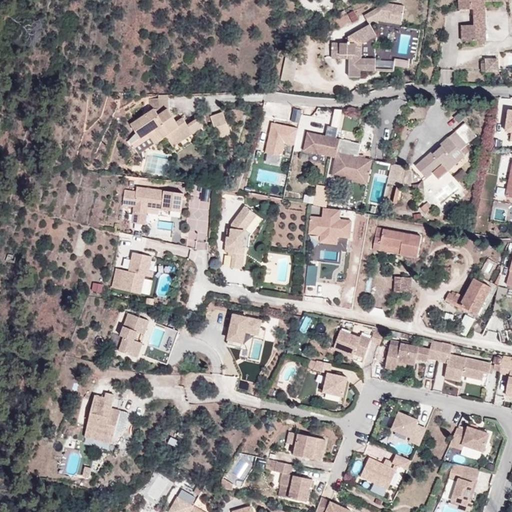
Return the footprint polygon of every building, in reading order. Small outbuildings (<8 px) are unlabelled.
[(506,0),(458,0),(459,11),(474,11),(474,26),(461,26),(462,43),(486,43),(485,2),(507,2),(506,0)] [(332,58),(340,58),(340,54),(350,54),(350,58),(350,62),(361,62),(361,70),(376,70),(376,58),(361,58),(361,44),(377,35),(372,25),(380,22),(380,18),(402,21),(405,6),(382,2),(382,5),(365,15),(370,24),(345,38),(345,43),(332,43),(332,58)] [(360,20),(355,10),(348,13),(354,23),(360,20)] [(395,66),(409,68),(410,62),(396,59),(395,66)] [(499,73),(499,60),(485,60),(485,65),(481,64),(481,73),(499,73)] [(361,62),(350,62),(350,77),(361,77),(361,70),(361,62)] [(169,98),(158,98),(150,98),(149,111),(131,124),(138,134),(146,129),(148,133),(155,144),(166,136),(171,143),(183,136),(181,132),(189,127),(183,118),(177,122),(169,109),(169,98)] [(226,109),(212,113),(219,135),(233,131),(226,109)] [(285,153),(287,141),(296,143),(300,125),(274,119),(267,149),(285,153)] [(193,133),(189,127),(181,132),(183,136),(171,143),(173,147),(193,133)] [(140,138),(148,133),(146,129),(138,134),(140,138)] [(439,179),(449,171),(446,167),(463,152),(461,150),(467,144),(455,131),(449,136),(451,139),(434,154),(432,152),(416,165),(426,178),(433,173),(439,179)] [(132,143),(140,138),(138,134),(130,140),(132,143)] [(449,136),(432,152),(434,154),(451,139),(449,136)] [(368,185),(373,156),(359,154),(362,144),(340,139),(332,177),(368,185)] [(446,167),(449,171),(465,156),(463,152),(446,167)] [(405,166),(393,163),(391,170),(388,183),(401,186),(405,166)] [(317,184),(314,205),(320,207),(324,187),(321,186),(322,185),(317,184)] [(324,187),(320,207),(327,208),(330,186),(322,185),(321,186),(324,187)] [(138,192),(126,190),(124,204),(136,206),(135,212),(148,214),(149,207),(183,211),(185,192),(138,186),(138,192)] [(250,231),(261,215),(248,207),(235,225),(234,232),(229,231),(226,254),(232,255),(231,259),(238,260),(237,270),(248,271),(251,250),(248,250),(250,231)] [(148,214),(135,212),(134,222),(147,224),(148,214)] [(418,257),(421,236),(383,229),(382,239),(375,238),(373,249),(418,257)] [(154,256),(134,252),(130,271),(117,268),(113,287),(142,293),(146,275),(149,275),(154,256)] [(411,293),(412,277),(395,276),(395,292),(411,293)] [(445,300),(459,307),(460,305),(467,308),(474,312),(478,304),(482,306),(492,288),(475,279),(465,298),(457,293),(455,296),(449,292),(445,300)] [(478,315),(482,306),(478,304),(474,312),(478,315)] [(243,346),(248,330),(259,333),(265,315),(236,307),(226,341),(243,346)] [(151,320),(130,313),(122,336),(126,337),(121,351),(139,357),(144,343),(136,340),(139,331),(146,334),(151,320)] [(370,341),(380,345),(386,328),(375,326),(371,338),(362,334),(361,337),(340,329),(334,348),(354,355),(354,353),(364,356),(370,341)] [(430,357),(439,359),(443,341),(434,339),(431,349),(403,342),(402,346),(391,344),(386,366),(397,369),(398,365),(415,368),(417,358),(428,361),(430,357)] [(443,341),(439,359),(448,361),(444,376),(460,379),(461,373),(482,378),(483,371),(488,371),(490,362),(450,353),(452,343),(443,341)] [(500,371),(500,372),(511,374),(506,394),(511,395),(511,365),(511,366),(511,365),(511,355),(504,354),(503,359),(500,371)] [(503,359),(494,357),(493,363),(495,363),(493,369),(500,371),(503,359)] [(333,363),(317,360),(313,371),(328,374),(324,392),(345,396),(348,378),(331,374),(333,363)] [(345,396),(324,392),(323,398),(339,401),(344,401),(345,396)] [(106,398),(96,395),(86,436),(115,443),(123,411),(114,409),(117,396),(107,393),(106,398)] [(419,444),(426,428),(417,423),(418,419),(399,411),(393,428),(411,436),(410,440),(419,444)] [(457,427),(450,444),(463,448),(464,444),(484,450),(489,432),(469,426),(467,431),(457,427)] [(325,439),(298,433),(294,454),(321,460),(325,439)] [(398,465),(409,469),(413,460),(397,453),(393,462),(398,465)] [(388,488),(396,470),(385,465),(369,458),(361,476),(388,488)] [(396,470),(398,465),(393,462),(387,459),(385,465),(396,470)] [(277,461),(273,470),(282,472),(280,484),(291,486),(289,497),(305,501),(310,478),(290,474),(292,464),(277,461)] [(480,469),(463,465),(460,478),(458,478),(451,500),(460,502),(458,506),(470,510),(472,502),(467,500),(474,477),(478,478),(480,469)] [(188,511),(193,506),(179,497),(170,511),(188,511)] [(321,499),(316,511),(351,511),(352,511),(321,499)]
